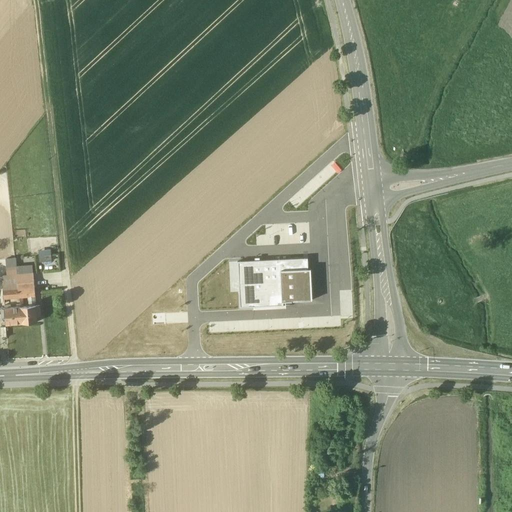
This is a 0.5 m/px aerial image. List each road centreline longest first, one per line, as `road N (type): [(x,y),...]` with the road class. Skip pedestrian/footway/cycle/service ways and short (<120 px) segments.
road 1 (primary): [(389,365),(0,376)]
road 2 (unclassified): [(374,179),(341,0)]
road 3 (unclassified): [(389,365),(398,332),(376,197)]
road 4 (unclassified): [(376,197),(371,224),(389,365)]
road 5 (track): [(35,0),(55,162)]
road 6 (unclassified): [(389,365),(366,511)]
road 7 (track): [(77,511),(76,373)]
road 8 (primary): [(511,371),(389,365)]
